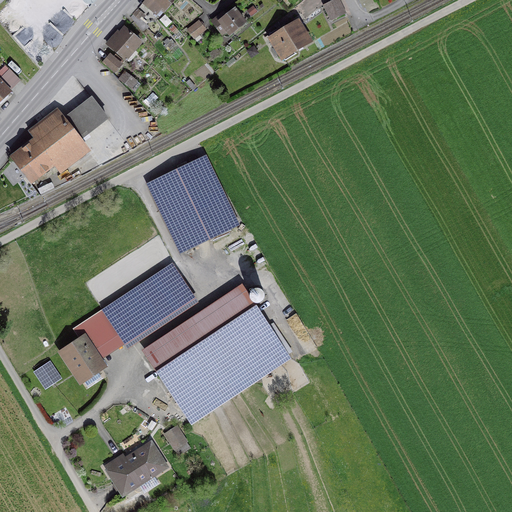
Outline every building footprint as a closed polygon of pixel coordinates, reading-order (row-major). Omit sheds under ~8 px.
[(170,0),(149,0),(146,4),(156,13),(161,7),(163,9),(170,0)] [(331,19),(345,12),(338,0),(336,0),(325,6),(331,19)] [(226,15),(224,12),(212,22),(222,34),(227,30),(231,35),(245,23),(231,5),(224,10),(228,14),(226,15)] [(143,33),(149,27),(141,19),(145,16),(138,9),(131,17),(143,33)] [(199,22),(188,30),(194,38),(205,29),(199,22)] [(298,24),(287,30),(285,26),(276,32),(278,36),(272,39),(285,61),(295,54),(293,50),(308,41),(298,24)] [(141,42),(125,28),(120,33),(118,32),(107,44),(126,60),(141,42)] [(216,48),(210,54),(213,58),(220,53),(216,48)] [(122,65),(110,54),(103,62),(115,72),(122,65)] [(126,72),(119,79),(131,90),(138,83),(126,72)] [(38,138),(13,157),(29,178),(53,159),(61,169),(87,148),(78,137),(105,116),(91,98),(64,120),(57,111),(37,127),(32,131),(38,138)] [(153,182),(186,251),(232,228),(199,160),(153,182)] [(91,352),(119,335),(128,348),(194,304),(170,268),(76,330),(83,339),(64,352),(82,380),(101,368),(91,352)] [(280,345),(245,293),(149,357),(184,410),(280,345)] [(58,378),(48,364),(38,371),(47,385),(58,378)] [(186,441),(178,429),(167,436),(175,449),(186,441)] [(135,481),(162,467),(151,445),(116,463),(112,454),(102,459),(118,491),(135,482),(135,481)]
